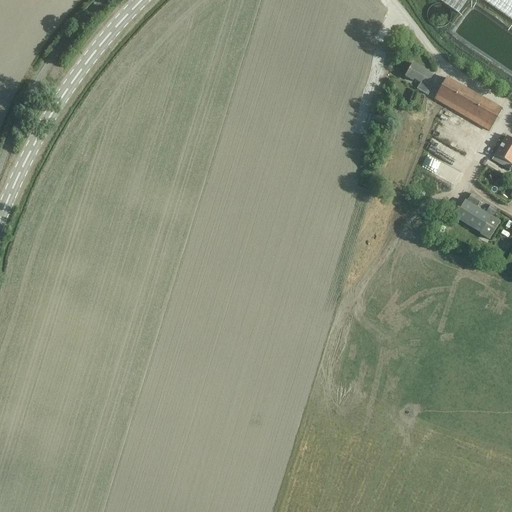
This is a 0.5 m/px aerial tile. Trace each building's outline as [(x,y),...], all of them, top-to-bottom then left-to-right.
[(511,0),(437,0),(458,14),(467,0),(482,0),(511,20),(511,0)] [(413,80),(419,84),(416,89),(427,96),(433,86),(428,83),(432,76),(412,64),(405,78),(412,82),(413,80)] [(447,79),(435,100),(488,131),(500,110),(447,79)] [(509,171),(511,166),(511,138),(507,136),(492,160),(509,171)] [(479,207),(483,200),(471,194),(468,201),(479,207)] [(500,223),(465,201),(454,218),(489,240),(500,223)] [(494,217),(498,210),(490,205),(486,212),(494,217)]
